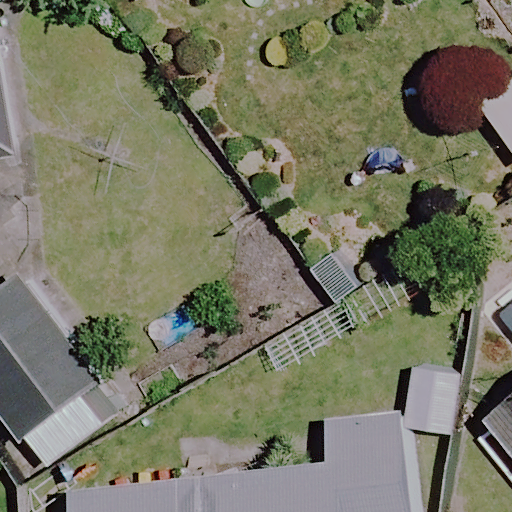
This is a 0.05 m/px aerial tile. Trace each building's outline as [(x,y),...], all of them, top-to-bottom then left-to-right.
[(0,0),(0,161),(32,156),(5,0),(0,0)] [(511,89),(485,112),(511,144),(511,89)] [(117,375),(0,228),(0,415),(51,479),(119,424),(94,393),(117,375)] [(511,413),(499,423),(511,438),(511,413)] [(421,511),(412,418),(332,426),(336,464),(86,489),(88,511),(421,511)]
